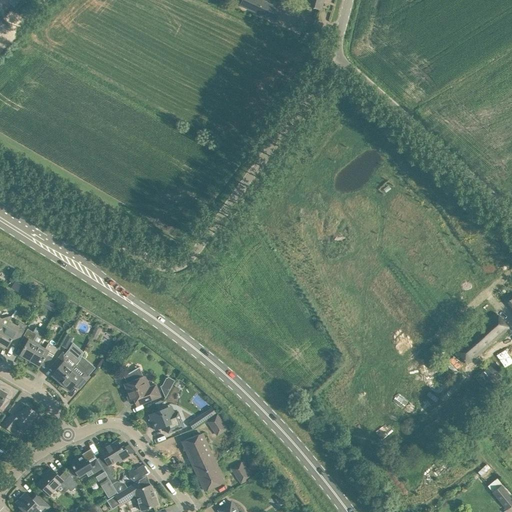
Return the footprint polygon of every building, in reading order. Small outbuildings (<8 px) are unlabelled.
[(262,0),(241,0),(239,6),(275,23),(282,9),(262,0)] [(321,10),(323,0),(308,0),(306,6),(321,10)] [(21,285),(18,291),(24,294),(27,288),(21,285)] [(54,312),(57,305),(51,302),(47,309),(54,312)] [(509,328),(495,312),(454,347),(467,363),(509,328)] [(70,313),(66,321),(74,325),(78,317),(70,313)] [(0,336),(6,326),(9,321),(12,316),(11,316),(2,318),(0,317),(0,336)] [(6,326),(0,336),(0,344),(7,348),(13,338),(18,341),(24,331),(27,325),(20,321),(18,325),(9,321),(6,326)] [(30,361),(39,345),(46,333),(36,327),(33,332),(28,328),(20,342),(25,345),(19,355),(30,361)] [(71,340),(66,338),(62,346),(66,349),(71,340)] [(39,345),(30,361),(40,367),(44,360),(49,363),(58,348),(48,343),(45,348),(39,345)] [(511,347),(495,353),(499,367),(511,362),(511,347)] [(68,356),(63,352),(52,365),(56,369),(51,375),(60,383),(78,363),(80,361),(71,353),(68,356)] [(82,386),(90,376),(85,371),(86,370),(78,363),(60,383),(69,391),(77,382),(82,386)] [(491,365),(476,378),(486,389),(501,376),(491,365)] [(142,377),(139,378),(136,370),(140,367),(139,367),(124,376),(124,377),(125,376),(128,383),(124,384),(131,400),(134,399),(137,406),(161,397),(156,385),(147,388),(142,377)] [(168,377),(163,385),(170,389),(175,380),(168,377)] [(25,430),(38,414),(27,405),(17,418),(11,413),(2,424),(12,432),(18,424),(25,430)] [(170,415),(168,407),(158,411),(153,409),(151,414),(149,415),(150,417),(148,421),(152,422),(155,430),(165,426),(168,433),(184,427),(178,412),(170,415)] [(212,407),(189,423),(193,429),(216,413),(212,407)] [(224,420),(218,413),(207,421),(212,429),(224,420)] [(194,466),(213,458),(202,434),(182,441),(194,466)] [(102,468),(105,472),(107,475),(115,470),(111,464),(118,460),(119,462),(129,456),(123,446),(121,448),(117,440),(106,447),(104,445),(98,449),(103,455),(97,459),(102,468)] [(102,468),(97,459),(96,458),(96,459),(90,463),(88,460),(86,461),(82,454),(69,462),(79,477),(86,473),(88,477),(102,468)] [(213,458),(194,466),(205,490),(224,482),(213,458)] [(143,464),(130,472),(135,480),(148,473),(143,464)] [(43,477),(37,483),(50,495),(62,482),(72,491),(77,485),(66,469),(59,477),(50,467),(42,476),(43,477)] [(248,468),(236,476),(241,484),(253,476),(248,468)] [(109,498),(117,492),(107,475),(105,472),(97,477),(100,481),(99,481),(102,485),(105,489),(104,490),(109,497),(108,497),(109,498)] [(111,508),(119,503),(120,505),(125,501),(124,499),(135,492),(142,511),(158,505),(150,485),(141,488),(138,481),(114,496),(106,501),(111,508)] [(507,509),(511,504),(511,499),(500,485),(491,491),(507,509)] [(23,497),(22,496),(15,503),(24,511),(44,511),(49,507),(36,493),(31,498),(26,494),(23,497)] [(238,511),(231,501),(218,510),(219,511),(238,511)]
